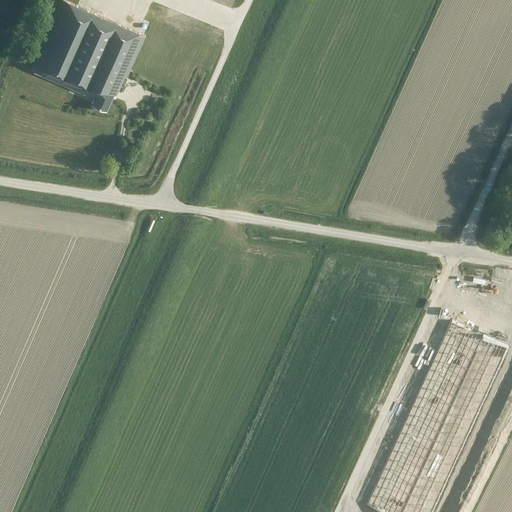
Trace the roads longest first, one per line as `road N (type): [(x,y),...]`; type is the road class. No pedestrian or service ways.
road 1 (unclassified): [(511,262),(0,181)]
road 2 (track): [(151,204),(235,15)]
road 3 (track): [(450,252),(511,121)]
